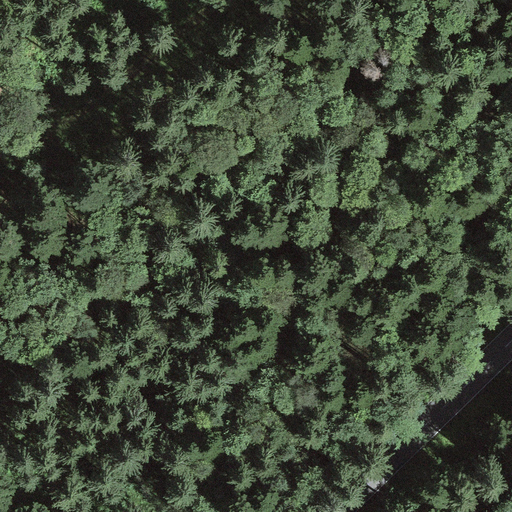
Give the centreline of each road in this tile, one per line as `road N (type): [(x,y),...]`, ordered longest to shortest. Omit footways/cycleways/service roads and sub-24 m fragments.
road 1 (track): [(0,159),(237,0)]
road 2 (secondary): [(511,337),(333,511)]
